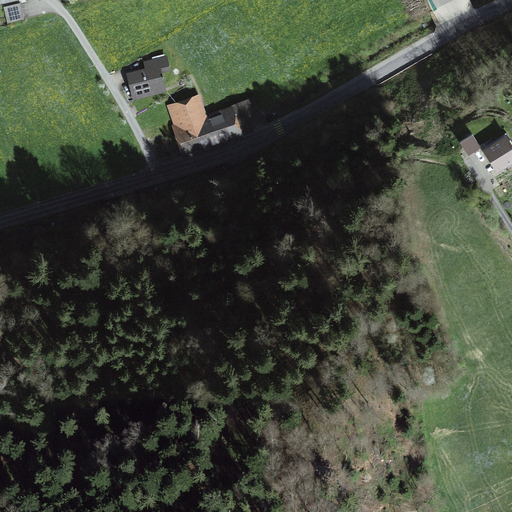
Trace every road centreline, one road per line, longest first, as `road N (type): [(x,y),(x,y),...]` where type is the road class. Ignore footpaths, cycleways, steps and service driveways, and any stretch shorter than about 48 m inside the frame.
road 1 (track): [(160,511),(178,428),(256,290),(398,136),(511,51)]
road 2 (unclassified): [(157,174),(279,129),(511,1)]
road 3 (unclassified): [(157,174),(117,94),(50,0)]
road 4 (unclassified): [(0,219),(157,174)]
